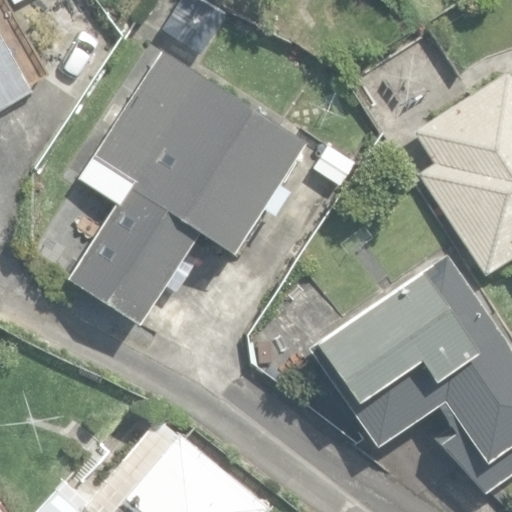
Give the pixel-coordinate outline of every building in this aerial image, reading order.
[(0,101),(27,86),(0,38),(0,101)] [(302,142),(160,48),(90,155),(98,160),(83,183),(98,192),(115,205),(117,201),(127,186),(229,253),(302,142)] [(511,253),(511,75),(507,68),(412,130),(433,162),(417,172),(482,273),(511,253)] [(325,140),(309,168),(335,183),(351,155),(325,140)] [(115,205),(98,192),(48,267),(119,313),(170,236),(117,201),(115,205)] [(438,441),(481,492),(511,471),(511,352),(444,251),(307,344),(373,443),(434,402),(453,431),(438,441)] [(259,511),(266,505),(155,412),(95,484),(74,467),(32,511),(259,511)]
